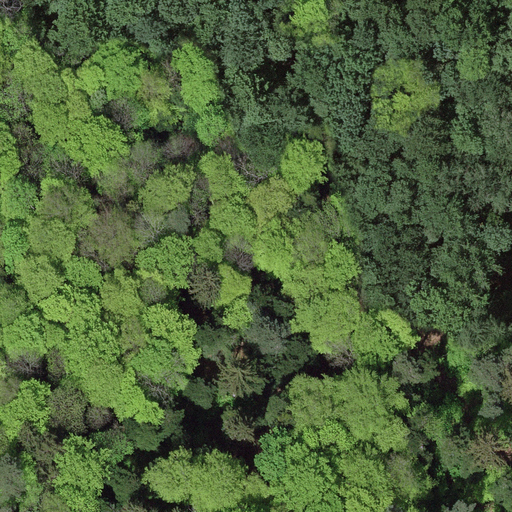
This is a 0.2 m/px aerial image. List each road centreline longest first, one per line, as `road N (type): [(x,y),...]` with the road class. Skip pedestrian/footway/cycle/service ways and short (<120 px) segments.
road 1 (track): [(184,175),(21,511)]
road 2 (track): [(511,266),(465,298),(310,445),(257,511)]
